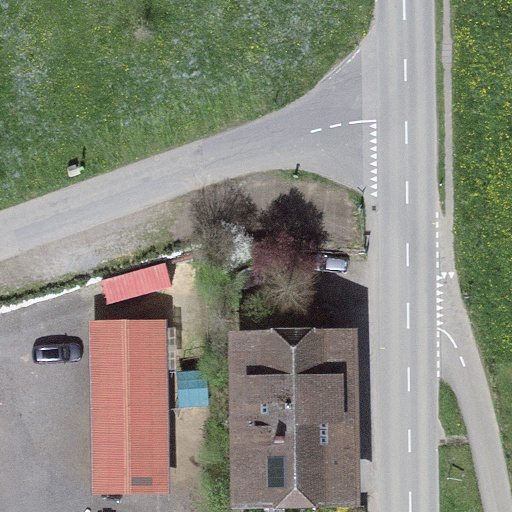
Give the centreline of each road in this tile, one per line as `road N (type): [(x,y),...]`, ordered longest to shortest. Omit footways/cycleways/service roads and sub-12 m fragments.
road 1 (unclassified): [(406,119),(312,130),(0,237)]
road 2 (unclassified): [(500,511),(461,352),(449,333),(407,320)]
road 3 (tertiary): [(407,320),(406,119)]
road 4 (tertiary): [(410,511),(407,320)]
